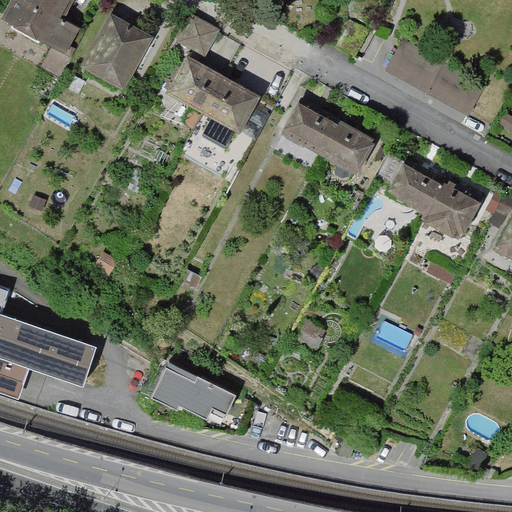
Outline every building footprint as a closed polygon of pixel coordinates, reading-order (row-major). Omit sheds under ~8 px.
[(11,0),(5,13),(67,48),(79,25),(65,17),(74,0),(11,0)] [(112,7),(82,59),(125,84),(155,32),(112,7)] [(192,10),(178,36),(208,52),(222,26),(192,10)] [(399,45),(386,69),(468,115),(481,91),(399,45)] [(188,48),(167,86),(244,127),(263,91),(277,98),(290,74),(274,65),(262,88),(188,48)] [(302,93),(283,128),(358,169),(378,134),(302,93)] [(409,157),(394,186),(433,206),(427,217),(465,236),(486,196),(409,157)] [(511,216),(495,247),(511,255),(511,216)] [(0,309),(9,286),(0,282),(0,309)] [(96,343),(0,310),(0,386),(18,393),(31,361),(83,379),(96,343)] [(172,358),(156,387),(181,403),(181,398),(210,414),(216,400),(230,409),(239,390),(172,358)]
